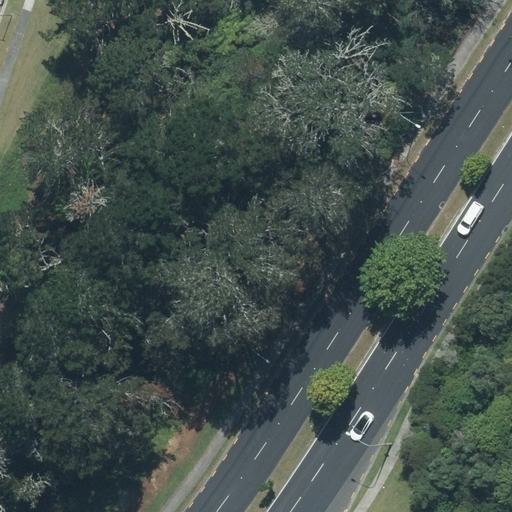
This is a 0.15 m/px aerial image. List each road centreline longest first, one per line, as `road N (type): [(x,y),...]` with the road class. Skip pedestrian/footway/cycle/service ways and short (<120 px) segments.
road 1 (primary): [(214,511),(511,63)]
road 2 (primary): [(511,169),(289,511)]
